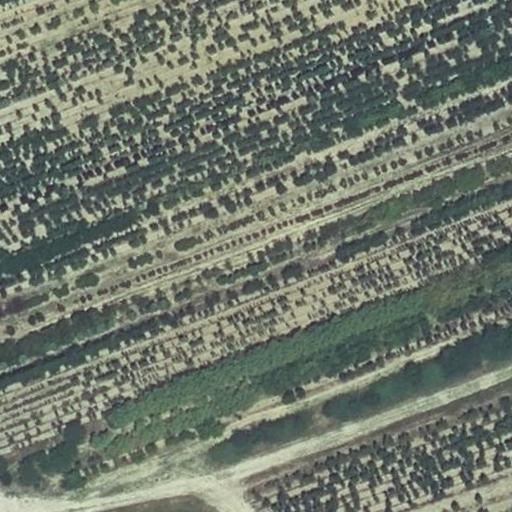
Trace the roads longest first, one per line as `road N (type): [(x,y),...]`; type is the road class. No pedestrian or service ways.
road 1 (track): [(209,492),(511,372)]
road 2 (track): [(63,511),(209,492)]
